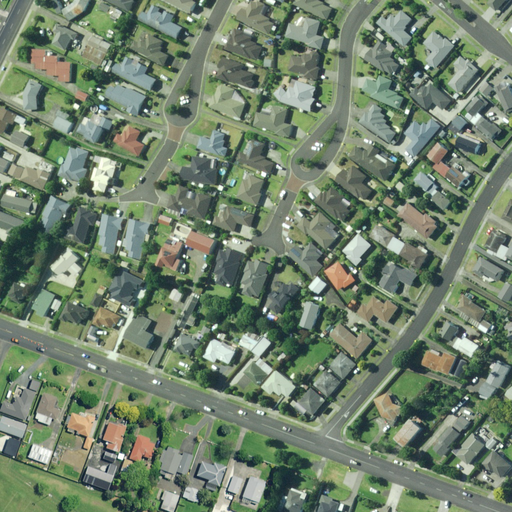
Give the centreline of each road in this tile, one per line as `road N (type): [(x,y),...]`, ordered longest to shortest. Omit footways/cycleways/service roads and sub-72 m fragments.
road 1 (secondary): [(0,328),(321,446)]
road 2 (residential): [(511,163),(419,324),(321,446)]
road 3 (secondary): [(321,446),(500,511)]
